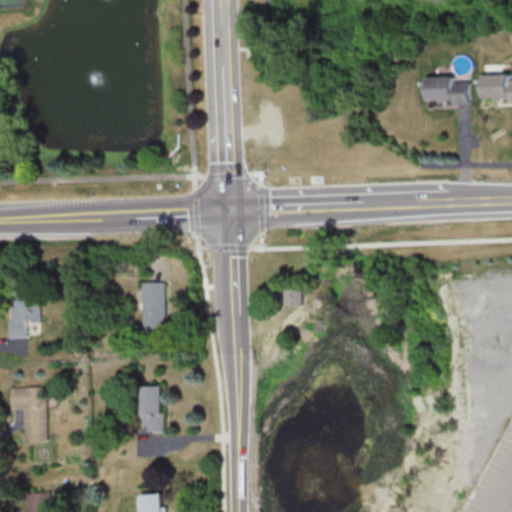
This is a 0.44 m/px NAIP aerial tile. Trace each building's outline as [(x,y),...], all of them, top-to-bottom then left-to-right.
[(511,75),(486,75),(486,102),(511,101),(511,75)] [(430,103),(456,102),(456,105),(472,105),(472,82),(456,82),(456,78),(430,78),(430,103)] [(164,282),(142,282),(142,334),(164,334),(164,282)] [(306,329),(306,282),(286,282),(286,329),(306,329)] [(11,339),(27,339),(27,322),(39,322),(39,288),(10,288),(11,339)] [(254,347),(287,347),(287,330),(254,330),(254,347)] [(139,388),(139,434),(161,434),(161,388),(139,388)] [(23,410),(24,443),(46,442),(45,389),(10,389),(10,410),(23,410)] [(50,511),(51,493),(27,492),(26,511),(50,511)] [(161,494),(139,494),(139,511),(168,511),(168,507),(162,507),(161,494)]
